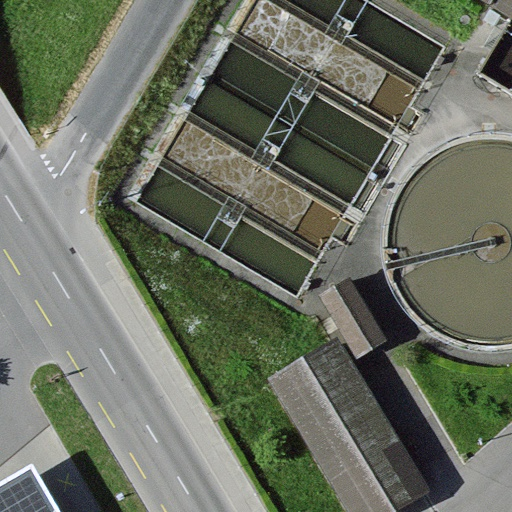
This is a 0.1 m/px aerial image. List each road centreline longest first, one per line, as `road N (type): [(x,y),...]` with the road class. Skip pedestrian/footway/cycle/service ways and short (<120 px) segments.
road 1 (tertiary): [(195,511),(25,228)]
road 2 (unclassified): [(25,228),(161,0)]
